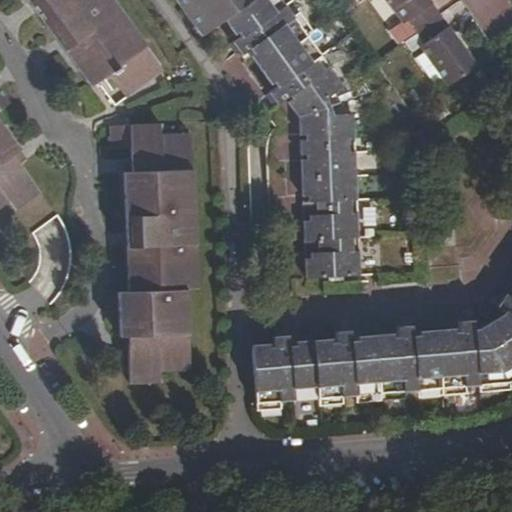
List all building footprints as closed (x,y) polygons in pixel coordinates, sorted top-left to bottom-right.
[(26,0),(89,85),(144,44),(111,0),(26,0)] [(177,0),(203,33),(206,31),(183,0),(177,0)] [(183,0),(206,31),(226,17),(246,2),(244,0),(183,0)] [(248,0),(246,2),(226,17),(240,36),(232,42),(240,53),(247,47),(275,86),(267,92),(276,103),(283,97),(298,117),(299,140),(304,139),(305,152),(299,153),(300,195),(306,194),(306,201),(302,201),(301,214),(307,214),(307,219),(302,219),(303,251),(310,251),(310,257),(304,257),(304,276),(358,274),(358,250),(351,249),(351,238),(357,237),(356,212),(350,212),(350,200),(355,199),(354,150),(347,150),(347,138),(353,137),(352,112),(331,113),(325,98),(342,86),(328,65),(324,68),(315,57),(319,54),(280,0),(248,0)] [(415,32),(439,14),(429,0),(386,0),(402,22),(406,19),(415,32)] [(475,64),(439,14),(415,32),(422,42),(419,45),(446,85),(475,64)] [(0,105),(6,101),(0,93),(0,205),(7,200),(14,209),(39,191),(11,152),(17,147),(0,123),(0,105)] [(159,123),(130,124),(131,147),(131,171),(122,171),(126,291),(116,291),(117,335),(127,335),(128,383),(159,382),(159,370),(189,369),(186,288),(195,287),(190,131),(159,132),(159,123)] [(131,147),(130,124),(109,125),(109,147),(131,147)] [(273,345),(250,347),(252,402),(376,391),(505,381),(511,376),(511,298),(504,293),(496,305),(504,311),(501,316),(478,329),(472,329),(472,319),(457,320),(457,330),(410,334),(410,323),(396,325),(397,335),(350,339),(349,329),(334,330),(335,341),(289,345),(288,335),(273,336),(273,345)]
